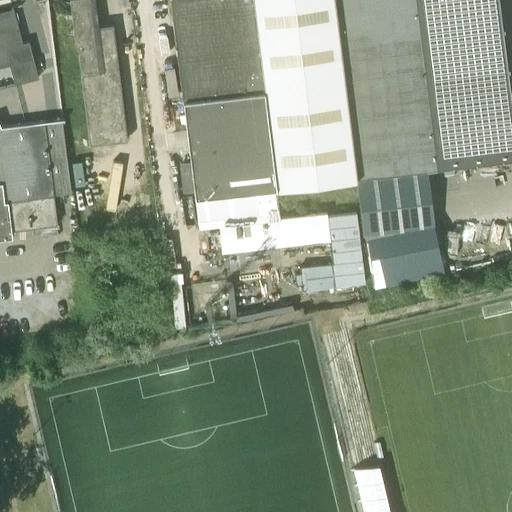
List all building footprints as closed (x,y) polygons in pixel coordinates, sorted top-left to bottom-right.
[(68,0),(71,16),(75,45),(77,45),(89,145),(126,140),(112,25),(92,27),(89,0),(68,0)] [(276,189),(252,0),(169,0),(194,196),(275,186),(276,189)] [(354,179),(331,0),(252,0),(276,189),(354,179)] [(331,0),(354,179),(511,158),(511,116),(497,0),(331,0)] [(0,63),(8,62),(14,84),(37,78),(28,42),(21,44),(13,12),(0,15),(0,63)] [(71,192),(65,149),(61,122),(64,122),(63,119),(0,126),(0,237),(11,236),(10,232),(55,227),(51,195),(71,192)] [(364,282),(355,211),(326,215),(332,262),(300,266),(301,272),(294,272),(296,284),(302,284),(303,290),(364,282)] [(318,232),(317,220),(277,225),(278,237),(318,232)]
